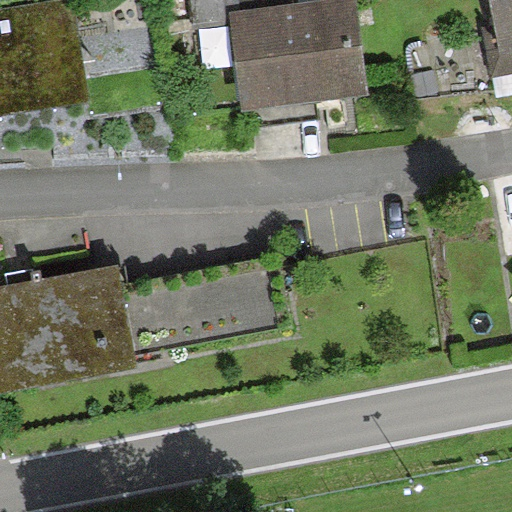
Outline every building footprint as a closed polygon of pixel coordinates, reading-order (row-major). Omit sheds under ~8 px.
[(69,0),(62,0),(0,10),(0,117),(86,104),(69,0)] [(511,0),(490,0),(496,28),(486,30),(494,76),(511,73),(511,0)] [(358,4),(236,17),(246,110),(314,102),(368,96),(358,4)] [(276,260),(121,289),(134,356),(289,326),(276,260)] [(0,398),(137,373),(134,356),(121,289),(117,267),(32,283),(0,289),(0,398)]
